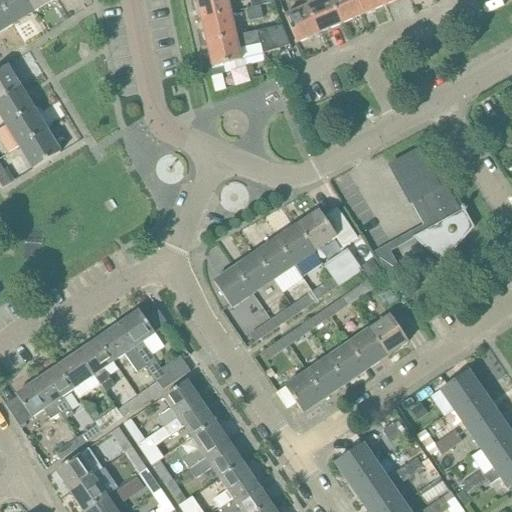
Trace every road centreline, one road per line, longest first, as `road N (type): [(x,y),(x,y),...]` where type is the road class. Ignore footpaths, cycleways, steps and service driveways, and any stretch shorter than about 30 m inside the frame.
road 1 (residential): [(295,452),(511,305)]
road 2 (residential): [(295,452),(167,264)]
road 3 (residential): [(218,151),(269,175),(292,176),(398,124)]
road 4 (residential): [(218,151),(173,132),(159,117),(132,0)]
road 5 (residential): [(0,345),(167,264)]
road 6 (residential): [(511,216),(436,103)]
road 7 (residential): [(360,50),(478,0)]
road 8 (residential): [(167,264),(218,151)]
